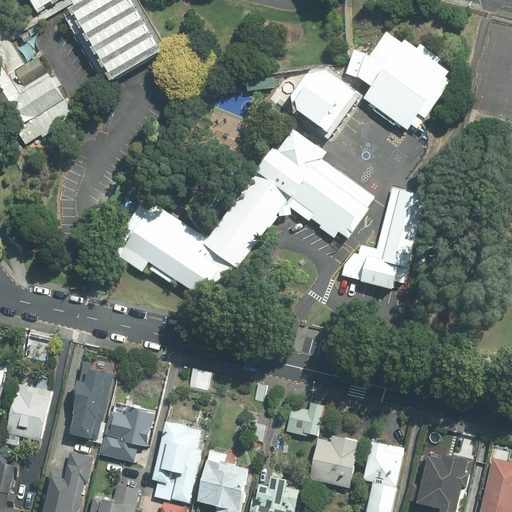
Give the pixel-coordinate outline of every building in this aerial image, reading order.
[(156,57),(121,0),(30,0),(40,16),(66,0),(70,0),(77,10),(68,15),(109,85),(156,57)] [(0,97),(28,143),(76,114),(41,56),(31,61),(25,65),(11,42),(21,37),(0,2),(0,97)] [(459,75),(406,39),(365,98),(418,134),(459,75)] [(289,108),(329,135),(358,92),(329,73),(310,76),(289,108)] [(148,192),(110,246),(146,272),(153,262),(204,297),(228,263),(238,270),(287,201),(346,243),(371,208),(308,163),(319,147),(290,126),(211,237),(148,192)] [(376,234),(341,276),(403,291),(421,204),(399,196),(390,236),(376,234)] [(52,335),(33,330),(27,355),(46,360),(52,335)] [(211,372),(193,368),(189,385),(207,389),(211,372)] [(83,370),(68,433),(98,440),(113,377),(83,370)] [(54,391),(21,383),(9,432),(10,433),(8,442),(20,445),(22,435),(42,440),(54,391)] [(266,384),(258,383),(254,399),(263,401),(266,384)] [(309,408),(292,405),(286,431),(303,435),(304,431),(318,434),(325,405),(311,402),(309,408)] [(129,414),(117,411),(111,435),(150,444),(157,412),(130,406),(129,414)] [(190,425),(167,420),(153,479),(159,480),(155,496),(191,504),(204,449),(199,448),(202,435),(188,432),(190,425)] [(332,440),(319,437),(310,479),(351,487),(361,440),(333,435),(332,440)] [(390,511),(405,447),(372,440),(362,489),(372,492),(368,511),(390,511)] [(21,455),(0,449),(0,511),(22,511),(23,509),(9,506),(21,455)] [(227,453),(210,449),(198,501),(219,506),(217,511),(241,511),(252,468),(225,462),(227,453)] [(67,473),(52,470),(42,511),(78,511),(86,482),(89,483),(95,456),(72,451),(67,473)] [(422,485),(414,484),(411,498),(442,505),(440,511),(454,511),(460,488),(463,488),(470,457),(448,452),(447,457),(429,453),(422,485)] [(511,511),(511,461),(493,457),(479,511),(511,511)] [(251,511),(252,511),(297,511),(303,488),(290,486),(292,479),(274,475),(272,485),(263,482),(260,496),(255,495),(251,511)] [(117,498),(96,493),(91,511),(135,511),(141,488),(120,484),(117,498)] [(185,511),(187,506),(166,501),(163,511),(185,511)]
